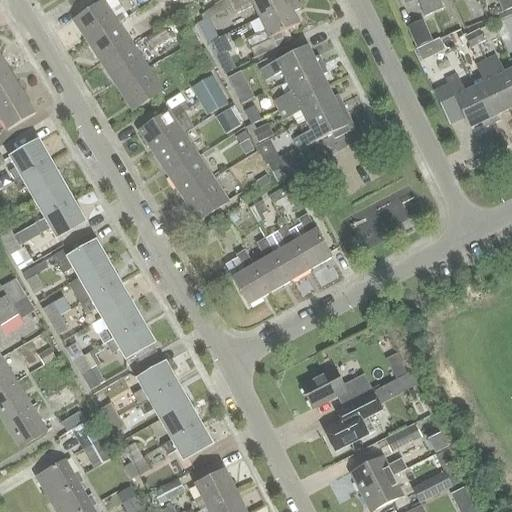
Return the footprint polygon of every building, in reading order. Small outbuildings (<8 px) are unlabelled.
[(225,0),(230,8),(246,0),(225,0)] [(254,7),(260,19),(296,1),(295,0),(246,0),(230,8),(234,16),(254,7)] [(425,18),(435,14),(428,0),(402,0),(405,6),(417,0),(425,18)] [(439,0),(428,0),(435,14),(444,10),(439,0)] [(299,26),(293,13),(300,10),(296,1),(260,19),(266,31),(246,41),(250,50),(256,47),(260,56),(275,48),(271,39),(287,32),(299,26)] [(118,25),(104,2),(73,22),(88,44),(118,25)] [(120,27),(118,25),(88,44),(103,68),(133,47),(127,38),(137,31),(130,21),(120,27)] [(423,23),(407,30),(416,49),(432,42),(423,23)] [(163,29),(146,40),(152,50),(170,40),(163,29)] [(479,30),(465,37),(471,49),(485,42),(479,30)] [(204,37),(207,45),(218,39),(215,31),(204,37)] [(287,32),(271,39),(275,48),(291,40),(287,32)] [(428,45),(417,50),(422,61),(433,56),(428,45)] [(103,68),(118,91),(148,70),(133,47),(103,68)] [(282,73),(287,83),(323,66),(319,58),(314,60),(308,48),(259,72),(264,82),(282,73)] [(0,80),(10,75),(0,57),(0,80)] [(495,57),(486,62),(509,110),(511,108),(511,70),(504,75),(495,57)] [(509,110),(486,62),(477,66),(485,84),(475,89),(492,125),(500,121),(498,116),(509,110)] [(274,102),(279,112),(327,88),(322,76),(327,74),(323,66),(287,83),(292,94),(274,102)] [(133,112),(163,93),(148,70),(118,91),(133,112)] [(246,71),(233,77),(239,90),(252,84),(246,71)] [(0,108),(23,95),(10,75),(0,80),(0,108)] [(212,76),(195,86),(211,114),(228,105),(212,76)] [(475,89),(465,94),(456,76),(446,81),(449,87),(435,94),(451,126),(465,119),(470,130),(482,124),(485,129),(492,125),(475,89)] [(301,112),(306,122),(342,105),(338,97),(333,99),(327,88),(279,112),(283,121),(301,112)] [(35,115),(23,95),(0,108),(0,119),(0,120),(8,132),(35,115)] [(185,113),(180,105),(138,133),(154,157),(184,136),(174,120),(185,113)] [(355,130),(342,105),(306,122),(311,133),(294,141),(298,151),(332,135),(334,140),(355,130)] [(254,107),(244,112),(250,125),(260,120),(254,107)] [(225,135),(240,126),(239,124),(233,114),(225,135)] [(244,132),(236,138),(240,145),(249,139),(244,132)] [(169,178),(199,158),(184,136),(154,157),(169,178)] [(9,173),(14,183),(50,163),(38,142),(10,158),(16,169),(9,173)] [(302,170),(293,152),(268,164),(277,183),(302,170)] [(214,181),(199,158),(169,178),(184,202),(214,181)] [(27,189),(33,199),(62,183),(50,163),(14,183),(15,184),(14,184),(19,194),(27,189)] [(266,176),(256,182),(260,190),(271,183),(266,176)] [(298,180),(269,199),(273,206),(288,197),(298,214),(313,205),(298,180)] [(199,223),(229,203),(214,181),(184,202),(199,223)] [(45,219),(73,203),(62,183),(33,199),(45,219)] [(322,208),(330,203),(326,195),(317,200),(322,208)] [(262,202),(248,210),(257,226),(265,221),(262,216),(268,213),(262,202)] [(85,224),(73,203),(45,219),(45,220),(37,224),(44,235),(51,231),(57,240),(85,224)] [(235,213),(225,219),(229,225),(239,220),(235,213)] [(307,216),(298,221),(307,236),(295,243),(310,271),(332,258),(316,231),(307,216)] [(0,227),(0,237),(3,243),(14,237),(6,224),(0,227)] [(277,233),(286,248),(274,255),(289,283),(310,271),(295,243),(286,228),(277,233)] [(213,229),(203,236),(207,243),(217,236),(213,229)] [(14,237),(3,243),(11,256),(21,250),(14,237)] [(265,240),(256,245),(266,260),(253,267),(269,295),(289,283),(274,255),(265,240)] [(70,249),(53,258),(63,274),(73,269),(79,279),(108,263),(96,242),(74,255),(70,249)] [(248,307),(269,295),(253,267),(244,252),(236,257),(245,272),(232,280),(248,307)] [(68,286),(80,306),(119,283),(108,263),(79,279),(79,280),(68,286)] [(44,289),(36,276),(26,282),(34,295),(44,289)] [(0,313),(12,306),(25,298),(14,281),(1,289),(6,297),(0,300),(0,313)] [(96,310),(102,320),(131,304),(119,283),(80,306),(86,316),(96,310)] [(50,323),(60,317),(53,304),(42,310),(50,323)] [(106,344),(114,340),(142,324),(131,304),(102,320),(108,330),(97,335),(103,346),(106,344)] [(0,313),(0,326),(0,327),(18,316),(12,306),(0,313)] [(68,330),(60,317),(50,323),(58,336),(68,330)] [(142,324),(114,340),(106,344),(112,355),(119,350),(126,361),(135,356),(153,346),(154,345),(142,324)] [(65,350),(73,363),(83,357),(76,344),(65,350)] [(37,357),(43,366),(55,359),(49,350),(37,357)] [(91,370),(83,357),(73,363),(81,376),(91,370)] [(0,359),(0,393),(16,384),(1,359),(0,359)] [(136,380),(148,401),(177,385),(165,364),(136,380)] [(407,374),(402,364),(393,369),(391,370),(396,380),(398,379),(407,374)] [(337,397),(342,408),(373,392),(364,376),(343,387),(334,370),(301,387),(313,409),(337,397)] [(398,379),(396,380),(403,393),(405,392),(415,386),(409,374),(398,379)] [(32,408),(16,384),(0,393),(0,418),(4,425),(32,408)] [(160,421),(189,405),(177,385),(148,401),(139,406),(144,415),(154,410),(160,421)] [(382,411),(373,392),(342,408),(336,411),(341,422),(324,431),(335,453),(368,436),(368,435),(375,432),(368,419),(382,411)] [(100,410),(108,424),(119,418),(111,404),(100,410)] [(200,425),(189,405),(160,421),(171,441),(200,425)] [(4,425),(20,450),(47,433),(32,408),(4,425)] [(85,423),(79,413),(62,424),(67,434),(85,423)] [(126,430),(119,418),(108,424),(116,436),(126,430)] [(89,421),(71,432),(83,452),(101,441),(89,421)] [(212,446),(200,425),(171,441),(162,447),(167,457),(177,451),(183,462),(212,446)] [(391,454),(422,439),(415,425),(384,441),(391,454)] [(124,450),(132,464),(142,458),(134,444),(124,450)] [(139,476),(149,471),(142,458),(132,464),(139,476)] [(351,474),(361,494),(393,478),(407,471),(401,460),(387,467),(382,458),(351,474)] [(50,502),(80,485),(84,483),(78,472),(73,475),(66,462),(36,479),(50,502)] [(195,485),(207,509),(236,493),(225,471),(195,485)] [(452,487),(445,473),(413,490),(420,504),(452,487)] [(375,511),(403,498),(393,478),(361,494),(370,511),(375,511)] [(160,506),(185,493),(179,481),(154,494),(160,506)] [(87,511),(93,509),(98,506),(91,495),(87,498),(80,485),(50,502),(55,511),(87,511)] [(484,511),(473,485),(458,492),(466,511),(484,511)] [(207,509),(208,511),(245,511),(236,493),(207,509)] [(137,511),(143,509),(136,497),(122,505),(126,511),(137,511)]
